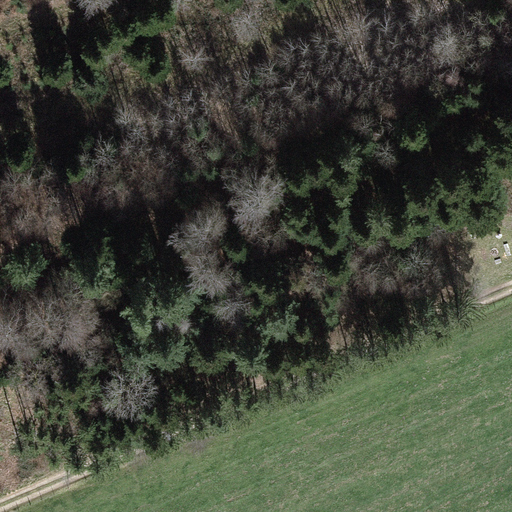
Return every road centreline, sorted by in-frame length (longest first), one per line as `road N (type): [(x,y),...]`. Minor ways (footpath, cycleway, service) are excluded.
road 1 (track): [(0,506),(511,285)]
road 2 (track): [(291,0),(0,118)]
